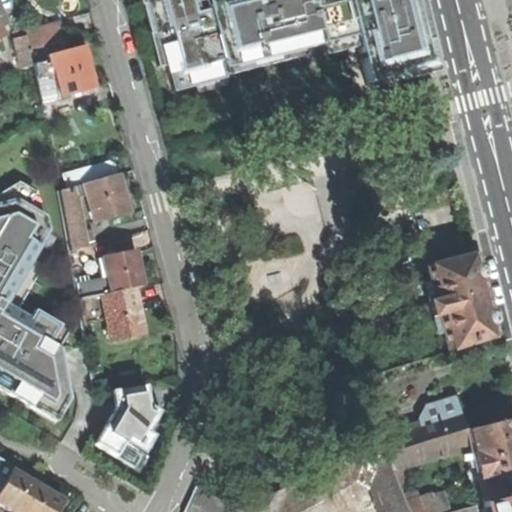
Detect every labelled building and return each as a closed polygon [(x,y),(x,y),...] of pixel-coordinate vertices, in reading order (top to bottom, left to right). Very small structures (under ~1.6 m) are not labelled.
[(227,73),(207,0),(143,0),(145,5),(140,6),(148,35),(152,33),(161,68),(165,67),(173,96),(199,89),(200,94),(230,86),(227,73)] [(207,0),(227,73),(326,46),(313,0),(207,0)] [(313,0),(326,46),(357,38),(346,0),(313,0)] [(346,0),(357,38),(360,50),(356,51),(365,86),(381,82),(383,87),(399,83),(396,72),(428,64),(410,0),(346,0)] [(82,38),(65,42),(60,23),(25,32),(26,38),(34,66),(43,64),(47,78),(52,77),(57,98),(95,88),(90,69),(82,38)] [(157,69),(161,68),(152,33),(148,35),(157,69)] [(34,68),(34,66),(26,38),(13,41),(21,71),(34,68)] [(430,74),(428,64),(396,72),(399,83),(430,74)] [(52,102),(41,104),(44,118),(55,116),(52,102)] [(56,179),(56,181),(69,252),(87,247),(86,242),(93,240),(91,230),(84,231),(78,198),(88,195),(95,221),(100,220),(102,227),(109,226),(106,218),(129,212),(126,200),(119,175),(117,175),(114,163),(56,179)] [(0,205),(21,200),(31,207),(39,192),(26,184),(0,201),(0,205)] [(0,388),(58,422),(72,397),(64,353),(63,351),(52,343),(62,325),(36,310),(31,318),(9,305),(50,233),(48,218),(31,207),(21,200),(0,205),(0,388)] [(55,252),(50,233),(9,305),(31,318),(36,310),(24,304),(55,252)] [(110,293),(142,286),(137,262),(135,251),(103,258),(107,279),(75,284),(78,300),(111,294),(110,293)] [(474,255),(425,268),(434,302),(426,304),(430,319),(438,317),(447,350),(496,337),(485,295),(474,255)] [(111,341),(143,334),(140,319),(134,289),(111,294),(111,296),(78,301),(82,324),(107,319),(111,341)] [(71,330),(62,325),(52,343),(63,351),(64,353),(69,353),(74,352),(71,330)] [(97,447),(138,470),(139,467),(147,454),(160,431),(154,428),(163,413),(145,402),(144,397),(144,389),(121,391),(121,405),(97,447)] [(459,411),(457,402),(439,407),(442,418),(439,419),(437,413),(426,416),(428,422),(405,429),(398,410),(378,418),(384,435),(401,486),(411,483),(405,466),(469,447),(459,411)] [(511,418),(470,430),(473,450),(471,451),(483,503),(511,495),(511,418)] [(378,511),(408,511),(402,496),(378,436),(239,511),(195,485),(182,511),(298,511),(354,482),(370,490),(378,511)] [(152,457),(147,454),(139,467),(144,470),(152,457)] [(0,506),(9,511),(54,511),(60,502),(9,472),(4,482),(0,479),(0,506)] [(443,491),(432,494),(437,511),(443,511),(449,510),(443,491)] [(408,511),(475,511),(474,506),(450,511),(437,511),(432,494),(420,498),(417,492),(402,496),(408,511)] [(511,511),(511,495),(483,503),(485,511),(511,511)]
